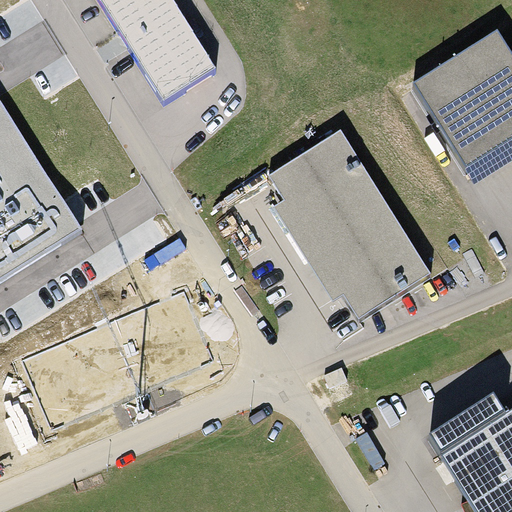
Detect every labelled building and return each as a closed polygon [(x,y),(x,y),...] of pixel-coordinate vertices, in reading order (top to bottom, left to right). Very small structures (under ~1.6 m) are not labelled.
[(102,0),(163,96),(209,66),(166,0),(102,0)] [(511,63),(495,37),(416,87),(475,180),(511,157),(511,63)] [(0,99),(0,281),(81,233),(0,99)] [(329,143),(269,180),(284,205),(273,212),(334,309),(345,302),(359,325),(419,288),(329,143)] [(510,511),(511,416),(446,457),(480,511),(510,511)]
